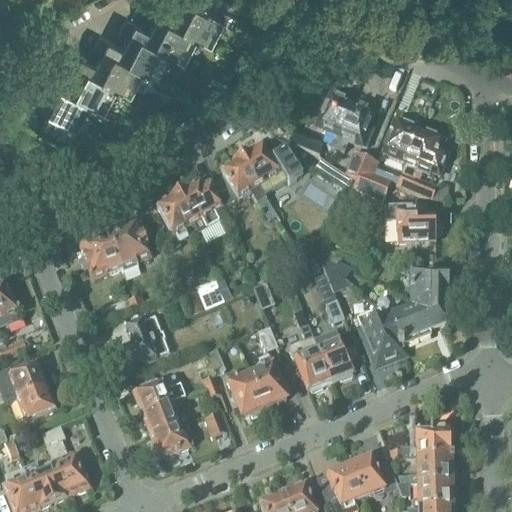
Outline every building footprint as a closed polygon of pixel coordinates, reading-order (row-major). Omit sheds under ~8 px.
[(181,6),(177,13),(173,21),(197,34),(211,41),(224,17),(217,13),(223,0),(180,0),(185,2),(182,7),(181,6)] [(185,59),(197,34),(173,21),(177,13),(153,1),(147,13),(158,19),(156,24),(154,23),(151,30),(146,39),(170,52),(185,59)] [(158,76),(170,52),(146,39),(151,30),(126,18),(120,30),(132,36),(130,40),(128,39),(124,47),(119,56),(144,69),(158,76)] [(131,92),(144,69),(119,56),(124,47),(100,34),(93,46),(106,53),(103,58),(101,56),(97,63),(93,72),(117,85),(131,92)] [(72,51),(66,63),(79,69),(76,74),(74,73),(70,81),(66,89),(90,101),(105,109),(117,85),(93,72),(97,63),(72,51)] [(77,126),(90,101),(66,89),(70,81),(46,68),(40,80),(52,87),(49,91),(47,90),(39,105),(49,111),(41,127),(61,137),(69,122),(77,126)] [(319,125),(316,132),(339,141),(351,108),(329,99),(319,125)] [(339,141),(329,149),(347,156),(351,146),(362,150),(370,131),(374,132),(382,114),(364,107),(362,112),(351,108),(339,141)] [(387,145),(382,157),(406,167),(420,135),(409,131),(406,128),(403,127),(399,127),(395,125),(392,134),(387,145)] [(401,180),(397,190),(431,204),(436,190),(419,184),(423,173),(439,180),(447,159),(439,156),(444,145),(440,143),(438,141),(434,139),(430,139),(420,135),(406,167),(401,180)] [(297,138),(293,150),(320,160),(322,155),(324,149),(323,148),(317,146),(297,138)] [(250,156),(241,162),(264,199),(288,185),(289,187),(296,183),(296,182),(301,179),(299,174),(286,152),(272,160),(272,161),(269,162),(261,149),(258,151),(254,150),(251,152),(250,156)] [(354,157),(345,179),(356,185),(360,175),(361,176),(361,175),(367,162),(355,157),(354,157)] [(367,162),(361,175),(372,180),(377,168),(379,164),(367,160),(367,162)] [(214,184),(213,185),(223,210),(237,203),(251,195),(269,225),(277,220),(264,199),(241,162),(231,168),(227,167),(224,169),(223,172),(221,174),(224,180),(215,185),(214,184)] [(321,163),(313,175),(336,190),(344,177),(321,163)] [(356,185),(353,193),(383,205),(390,187),(361,176),(360,175),(356,185)] [(187,193),(177,199),(193,228),(198,237),(220,225),(214,215),(223,210),(213,185),(212,185),(212,187),(202,192),(199,187),(196,188),(192,186),(187,189),(187,193)] [(158,209),(156,210),(169,232),(173,239),(187,231),(193,228),(177,199),(174,200),(170,203),(168,203),(167,201),(158,206),(159,209),(158,209)] [(406,208),(384,209),(385,226),(396,225),(397,247),(435,245),(435,239),(441,236),(441,228),(435,225),(434,219),(419,219),(418,214),(406,214),(406,208)] [(118,229),(106,234),(121,273),(151,261),(137,226),(121,232),(118,229)] [(107,279),(121,273),(106,234),(94,238),(94,243),(78,249),(88,272),(92,284),(107,279)] [(312,251),(301,257),(304,263),(305,265),(317,259),(313,251),(312,251)] [(330,256),(321,260),(336,272),(339,267),(339,257),(330,256)] [(321,260),(318,262),(325,278),(333,298),(352,291),(343,284),(333,275),(336,272),(321,260)] [(336,272),(333,275),(343,284),(351,273),(339,267),(336,272)] [(180,297),(172,277),(162,281),(170,301),(180,297)] [(325,278),(314,282),(325,309),(332,328),(343,323),(336,305),(333,298),(325,278)] [(411,278),(411,305),(429,305),(438,325),(440,330),(440,331),(446,329),(446,324),(450,322),(450,314),(446,312),(446,297),(448,297),(449,278),(411,278)] [(181,281),(175,283),(180,295),(185,293),(181,281)] [(0,333),(23,325),(18,312),(17,312),(14,306),(6,284),(4,285),(1,284),(0,283),(0,333)] [(218,296),(214,285),(180,298),(190,322),(223,307),(223,306),(218,296)] [(264,289),(256,293),(253,294),(262,313),(272,309),(264,289)] [(141,299),(132,302),(137,314),(146,312),(141,299)] [(137,314),(132,302),(125,304),(130,317),(137,314)] [(124,304),(100,314),(105,327),(129,318),(124,304)] [(440,330),(438,325),(429,305),(411,305),(410,313),(389,322),(401,351),(431,338),(429,335),(440,330)] [(371,317),(357,323),(377,369),(403,358),(400,351),(401,351),(389,322),(388,322),(386,317),(380,313),(371,317)] [(292,362),(295,363),(309,394),(310,394),(311,397),(323,393),(321,389),(327,387),(327,388),(331,388),(312,343),(303,320),(295,323),(303,344),(292,349),(289,354),(292,362)] [(148,366),(156,363),(168,359),(153,321),(126,332),(133,349),(118,355),(126,375),(135,371),(139,381),(162,372),(160,368),(151,372),(148,366)] [(270,331),(256,337),(264,356),(278,350),(270,331)] [(312,343),(331,388),(332,387),(335,385),(334,384),(340,382),(341,384),(352,380),(351,377),(352,376),(335,334),(312,343)] [(22,344),(7,350),(11,362),(27,356),(22,344)] [(205,361),(212,379),(224,374),(216,354),(205,361)] [(248,376),(250,380),(265,415),(278,410),(277,407),(286,403),(281,391),(282,390),(279,383),(278,383),(269,363),(267,359),(258,362),(262,370),(248,376)] [(18,371),(0,378),(0,391),(7,408),(17,404),(48,391),(44,382),(43,381),(45,378),(42,372),(39,371),(39,370),(39,369),(20,376),(18,371)] [(251,421),(265,415),(250,380),(238,385),(236,379),(226,383),(234,402),(233,403),(236,410),(237,409),(242,422),(250,418),(251,421)] [(202,384),(209,402),(220,397),(213,380),(202,384)] [(165,384),(133,397),(137,407),(138,409),(137,411),(141,419),(175,406),(185,402),(180,388),(177,389),(174,381),(165,384)] [(48,391),(17,404),(25,425),(56,413),(56,412),(55,411),(57,408),(54,403),(52,402),(51,401),(48,391)] [(146,429),(150,441),(184,428),(175,406),(141,419),(144,429),(146,429)] [(204,426),(211,444),(227,437),(219,419),(204,426)] [(184,428),(150,441),(154,450),(152,453),(155,461),(159,462),(160,463),(175,457),(175,458),(180,456),(179,455),(193,450),(184,428)] [(390,465),(417,464),(450,463),(453,462),(453,460),(450,460),(450,431),(431,431),(431,434),(416,434),(416,454),(404,455),(390,455),(390,465)] [(42,439),(53,466),(55,473),(67,499),(77,495),(79,496),(85,494),(86,491),(89,490),(84,479),(80,469),(82,469),(78,458),(68,462),(61,444),(65,443),(60,432),(42,439)] [(26,438),(12,444),(19,461),(20,460),(18,456),(31,450),(26,438)] [(11,464),(19,461),(12,444),(7,446),(3,447),(11,464)] [(355,469),(349,470),(363,502),(384,493),(386,497),(398,491),(397,489),(388,466),(376,471),(371,462),(369,463),(369,461),(358,465),(359,468),(355,469)] [(418,490),(451,489),(451,476),(453,474),(453,467),(450,465),(450,463),(417,464),(417,479),(409,479),(409,481),(398,481),(401,489),(409,488),(418,488),(418,490)] [(55,473),(53,466),(40,472),(38,468),(23,474),(38,511),(37,511),(42,511),(67,502),(66,499),(67,499),(55,473)] [(363,502),(349,470),(345,473),(340,475),(339,472),(329,477),(330,479),(327,480),(338,504),(331,507),(333,511),(356,511),(354,506),(363,502)] [(36,511),(38,511),(23,474),(12,478),(15,485),(3,489),(12,511),(36,511)] [(409,501),(409,488),(401,489),(397,489),(398,491),(402,501),(409,501)] [(314,511),(305,489),(302,490),(298,489),(294,490),(293,494),(282,498),(287,511),(314,511)] [(451,489),(418,490),(418,511),(451,511),(451,501),(454,498),(454,491),(451,490),(451,489)] [(262,506),(259,507),(261,511),(287,511),(282,498),(273,502),(271,503),(268,501),(264,503),(263,506),(262,506)]
